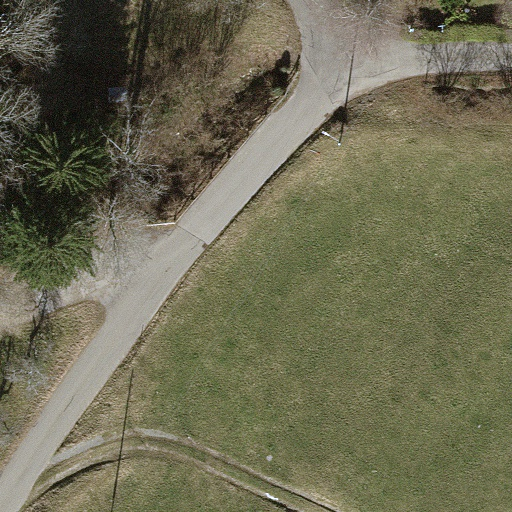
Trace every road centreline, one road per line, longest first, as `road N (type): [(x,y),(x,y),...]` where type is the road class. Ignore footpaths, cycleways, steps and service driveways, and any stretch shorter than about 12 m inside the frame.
road 1 (track): [(0,506),(142,275),(331,67),(511,56)]
road 2 (track): [(316,511),(155,440),(94,445),(5,494)]
road 3 (track): [(0,311),(95,271),(142,275)]
